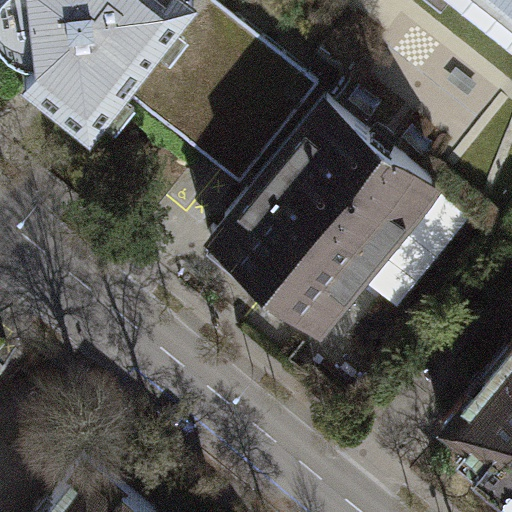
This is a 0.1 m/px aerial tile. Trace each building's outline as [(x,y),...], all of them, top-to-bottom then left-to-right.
[(244,14),(224,16),(202,0),(0,0),(0,31),(19,51),(21,74),(94,126),(126,83),(241,171),(321,74),(244,14)] [(511,0),(471,0),(501,23),(507,15),(511,14),(511,0)] [(397,298),(473,207),(329,88),(204,238),(268,290),(276,281),(320,317),(360,268),(397,298)] [(511,331),(440,419),(481,452),(472,462),(511,494),(511,331)] [(157,511),(80,450),(29,511),(157,511)]
